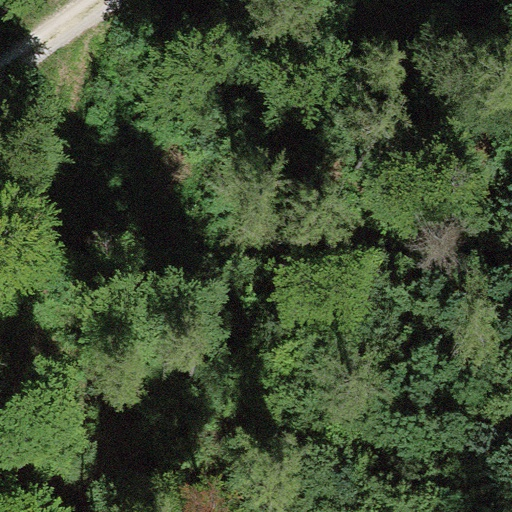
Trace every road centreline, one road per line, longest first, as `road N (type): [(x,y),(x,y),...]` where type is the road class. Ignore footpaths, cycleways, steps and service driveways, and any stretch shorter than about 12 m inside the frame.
road 1 (track): [(3,511),(74,194),(149,0)]
road 2 (track): [(134,0),(0,91)]
